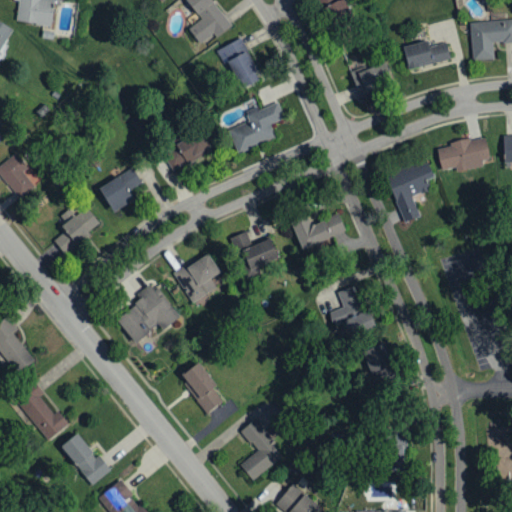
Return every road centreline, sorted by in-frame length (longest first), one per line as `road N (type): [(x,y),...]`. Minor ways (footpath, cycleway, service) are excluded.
road 1 (residential): [(511,85),(429,100),(162,218),(78,285),(64,310),(93,301),(204,220),(443,118),(511,105)]
road 2 (residential): [(257,0),(286,45),(424,363),(438,428),(439,511)]
road 3 (residential): [(461,511),(461,427),(445,357),(283,0)]
road 4 (residential): [(229,511),(0,231)]
